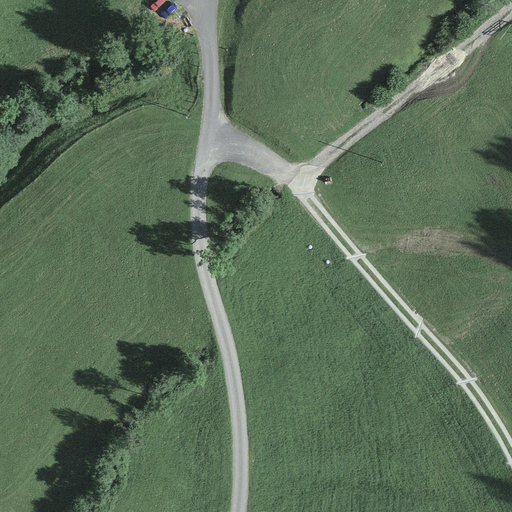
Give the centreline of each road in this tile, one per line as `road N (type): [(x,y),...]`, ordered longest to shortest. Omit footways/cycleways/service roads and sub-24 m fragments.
road 1 (track): [(511,452),(458,369),(299,186),(225,141),(206,147),(197,205),(240,425),(239,511)]
road 2 (track): [(299,186),(511,9)]
